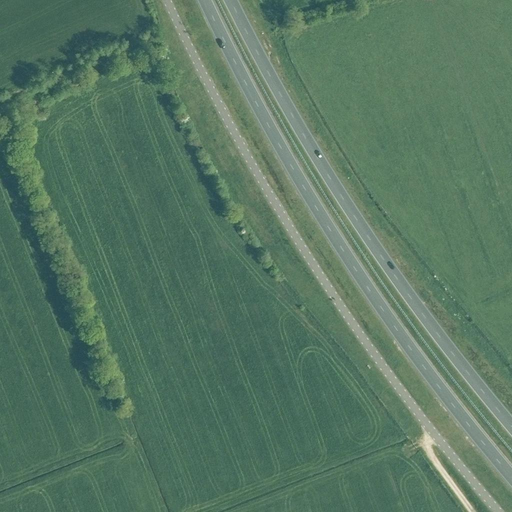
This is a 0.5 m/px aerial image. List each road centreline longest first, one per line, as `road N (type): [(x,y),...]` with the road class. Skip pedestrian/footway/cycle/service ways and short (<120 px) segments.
road 1 (unclassified): [(498,511),(331,292),(166,0)]
road 2 (trunk): [(204,0),(347,259),(511,477)]
road 3 (trunk): [(511,427),(393,274),(311,149),(229,0)]
